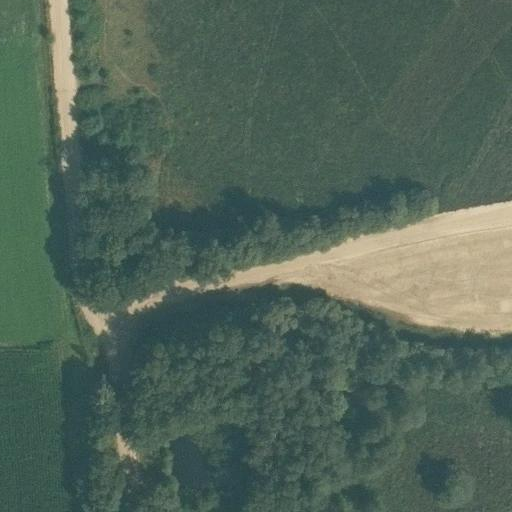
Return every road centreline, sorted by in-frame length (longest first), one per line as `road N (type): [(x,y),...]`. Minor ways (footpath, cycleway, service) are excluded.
road 1 (track): [(140,511),(125,317),(159,291),(511,216)]
road 2 (track): [(125,317),(102,304),(86,278),(57,0)]
